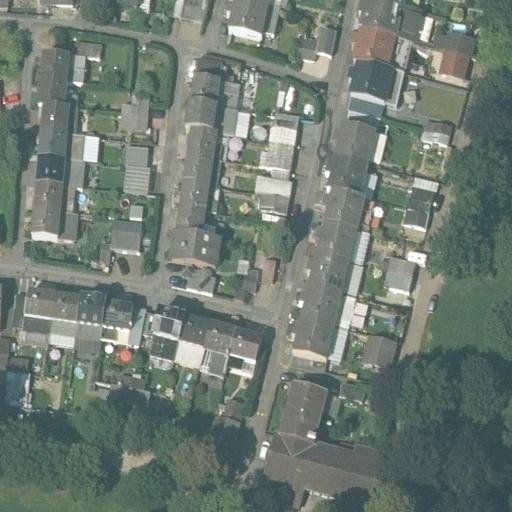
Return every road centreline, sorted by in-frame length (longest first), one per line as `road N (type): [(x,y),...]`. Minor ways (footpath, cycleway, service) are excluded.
road 1 (residential): [(152,290),(186,44)]
road 2 (residential): [(16,270),(27,25)]
road 3 (residential): [(331,93),(280,321)]
road 4 (residential): [(280,321),(243,454),(211,511)]
road 5 (residential): [(152,290),(16,270)]
road 6 (residential): [(280,321),(152,290)]
road 7 (residential): [(208,50),(331,93)]
